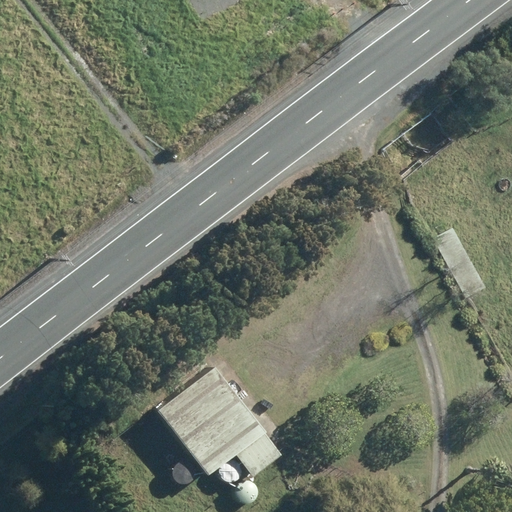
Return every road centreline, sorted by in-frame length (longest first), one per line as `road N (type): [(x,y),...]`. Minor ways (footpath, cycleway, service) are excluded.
road 1 (secondary): [(0,357),(467,0)]
road 2 (unknown): [(347,91),(394,202),(440,371),(439,511)]
road 3 (track): [(192,209),(17,0)]
